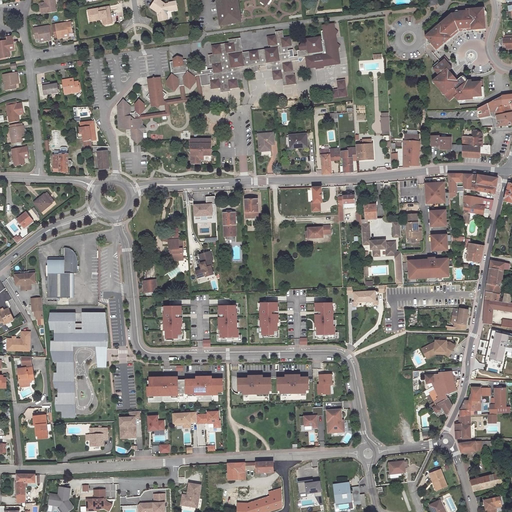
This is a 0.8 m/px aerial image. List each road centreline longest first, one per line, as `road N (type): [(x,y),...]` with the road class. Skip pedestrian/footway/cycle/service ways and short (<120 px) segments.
road 1 (residential): [(115,215),(140,351),(343,356),(367,453)]
road 2 (residential): [(0,469),(285,456)]
road 3 (unclassified): [(506,171),(466,381),(444,440)]
road 4 (tertiary): [(244,181),(506,171)]
